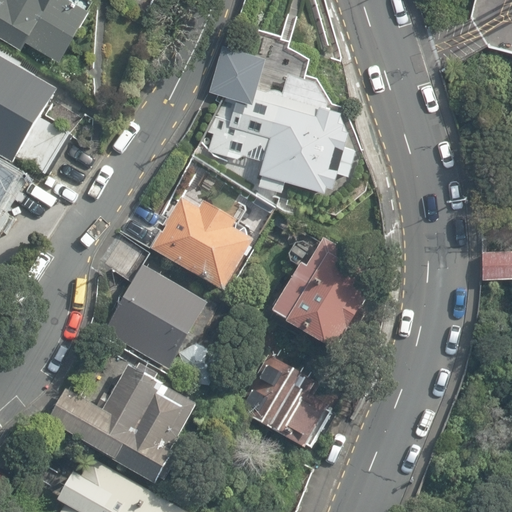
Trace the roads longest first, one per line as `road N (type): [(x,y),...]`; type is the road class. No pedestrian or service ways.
road 1 (secondary): [(361,0),(430,231),(422,336),(353,511)]
road 2 (residential): [(218,0),(192,72),(92,214),(61,286),(0,386)]
